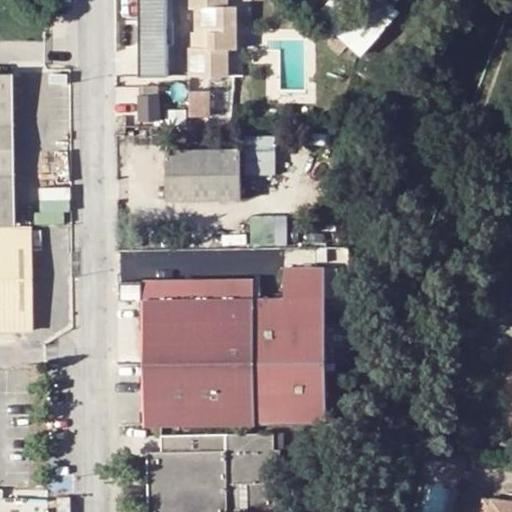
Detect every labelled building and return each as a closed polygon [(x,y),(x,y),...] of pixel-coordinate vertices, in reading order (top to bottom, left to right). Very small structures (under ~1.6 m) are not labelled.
[(196,10),(197,34),(197,38),(197,51),(188,51),(188,78),(227,77),(227,52),(236,52),(237,7),(227,7),(226,0),(188,0),(188,9),(196,10)] [(331,0),(318,14),(361,55),(402,12),(389,0),(331,0)] [(197,38),(197,34),(189,35),(188,51),(197,51),(197,38)] [(12,74),(0,74),(0,222),(11,222),(12,74)] [(318,100),(318,88),(270,88),(271,100),(318,100)] [(164,119),(164,93),(140,93),(140,119),(164,119)] [(248,175),(278,174),(277,133),(247,134),(248,175)] [(165,152),(165,201),(240,201),(240,151),(165,152)] [(29,228),(0,228),(0,330),(30,330),(29,228)] [(253,280),(142,280),(144,427),(255,426),(326,425),(323,270),(282,271),(283,300),(253,300),(253,280)] [(148,511),(226,511),(227,486),(246,485),(247,511),(274,511),(274,485),(282,485),(281,450),(275,451),(274,434),(161,436),(159,452),(148,453),(148,511)] [(73,511),(73,494),(60,494),(60,511),(73,511)] [(511,511),(511,500),(485,497),(482,511),(511,511)]
